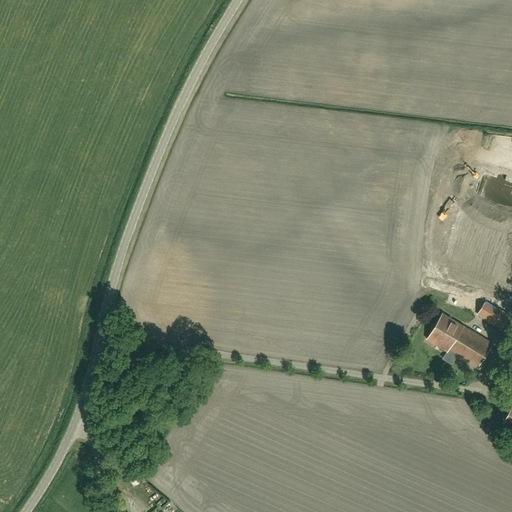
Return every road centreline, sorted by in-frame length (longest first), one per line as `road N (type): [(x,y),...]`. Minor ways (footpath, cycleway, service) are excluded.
road 1 (unclassified): [(466,389),(103,337)]
road 2 (unclassified): [(103,337),(142,198),(182,99),(237,0)]
road 3 (unclassified): [(26,511),(58,462),(103,337)]
